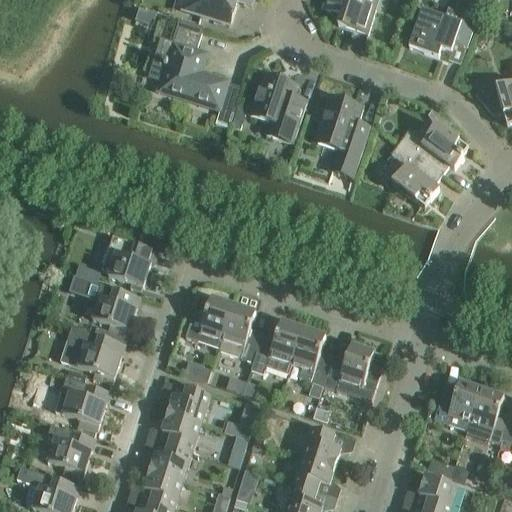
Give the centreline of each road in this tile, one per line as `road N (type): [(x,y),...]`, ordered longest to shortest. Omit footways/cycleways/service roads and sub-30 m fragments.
road 1 (residential): [(108,511),(189,273),(421,345)]
road 2 (residential): [(300,0),(295,15),(304,47),(461,105),(511,174)]
road 3 (residential): [(369,511),(421,345)]
road 4 (residential): [(432,300),(457,235),(511,176)]
